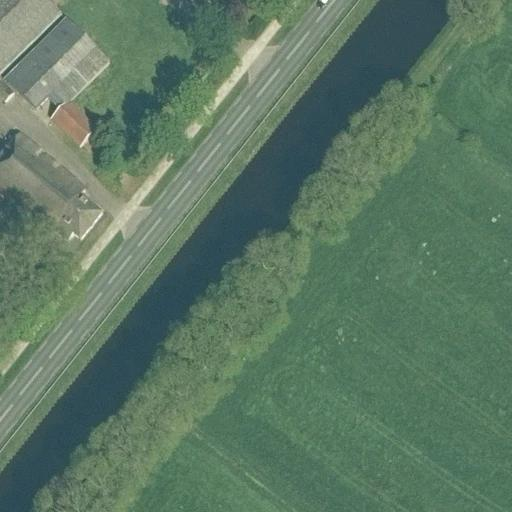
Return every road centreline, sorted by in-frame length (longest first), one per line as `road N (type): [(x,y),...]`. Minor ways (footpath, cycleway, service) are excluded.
road 1 (track): [(481,0),(66,511)]
road 2 (primary): [(0,419),(334,0)]
